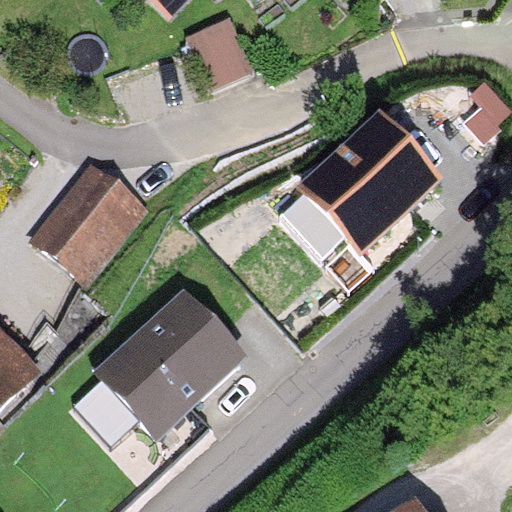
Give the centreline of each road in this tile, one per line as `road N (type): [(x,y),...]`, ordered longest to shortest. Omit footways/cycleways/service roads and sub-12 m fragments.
road 1 (residential): [(511,46),(426,46),(190,135),(121,148),(64,137),(0,94)]
road 2 (residential): [(192,511),(511,221)]
